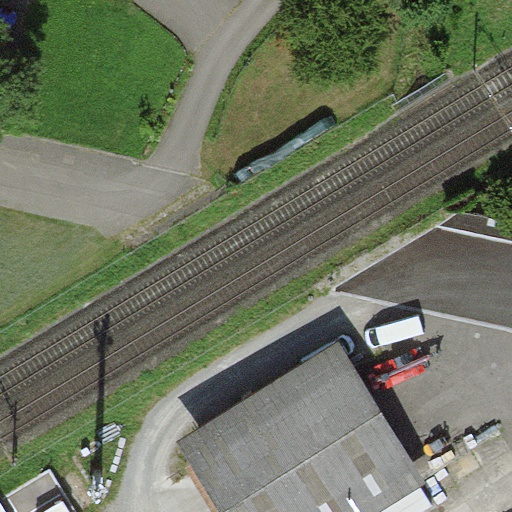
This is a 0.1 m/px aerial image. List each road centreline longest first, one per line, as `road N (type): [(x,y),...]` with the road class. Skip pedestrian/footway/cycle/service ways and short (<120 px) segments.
road 1 (unknown): [(254,364),(362,309),(400,305),(448,342),(511,424)]
road 2 (unknown): [(155,511),(152,458),(169,427),(254,364)]
road 3 (residential): [(128,198),(0,172)]
